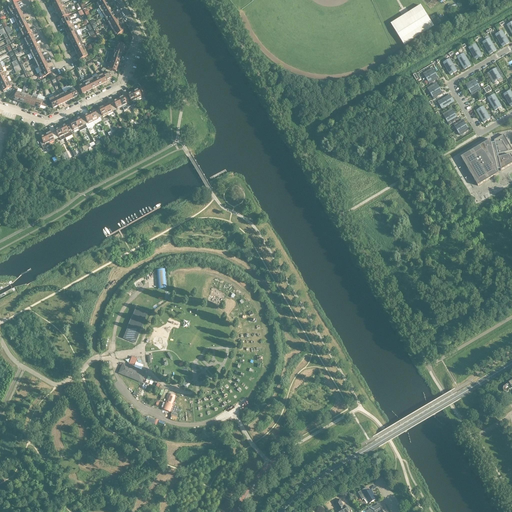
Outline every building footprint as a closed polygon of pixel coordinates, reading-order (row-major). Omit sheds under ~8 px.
[(63,5),(61,0),(52,5),(55,9),(63,5)] [(101,0),(95,3),(98,8),(106,4),(104,0),(101,0)] [(19,9),(16,4),(8,8),(10,13),(19,9)] [(109,8),(106,4),(98,8),(101,13),(109,8)] [(65,10),(63,5),(55,9),(57,14),(65,10)] [(421,5),(409,13),(391,24),(404,45),(434,27),(421,5)] [(112,13),(109,8),(101,13),(104,18),(112,13)] [(21,14),(19,9),(10,13),(13,18),(21,14)] [(69,9),(66,10),(65,10),(57,14),(60,19),(68,15),(66,12),(70,10),(69,9)] [(115,18),(112,13),(104,18),(102,18),(105,23),(107,22),(115,18)] [(24,19),(21,14),(13,18),(15,23),(24,19)] [(71,22),(69,17),(60,21),(63,26),(71,22)] [(117,22),(115,18),(107,22),(109,27),(117,22)] [(26,24),(24,19),(15,23),(18,28),(26,24)] [(73,26),(71,22),(63,26),(65,31),(73,26)] [(120,27),(117,22),(109,27),(112,32),(120,27)] [(28,28),(26,24),(18,28),(20,32),(28,28)] [(76,31),(73,26),(65,31),(67,35),(76,31)] [(123,32),(120,27),(112,32),(115,36),(123,32)] [(31,33),(28,28),(20,32),(22,38),(31,33)] [(78,36),(76,31),(67,35),(70,40),(78,36)] [(499,33),(506,45),(509,43),(502,31),(499,33)] [(502,47),(506,45),(499,33),(495,35),(502,47)] [(34,40),(31,35),(23,39),(26,44),(34,40)] [(81,41),(78,36),(70,40),(72,45),(81,41)] [(489,39),(486,41),(493,53),(496,51),(489,39)] [(36,45),(34,40),(26,44),(28,49),(36,45)] [(83,46),(81,41),(72,45),(75,50),(83,46)] [(490,55),(493,53),(486,41),(482,43),(490,55)] [(116,43),(114,48),(123,51),(124,46),(116,43)] [(472,46),(479,58),(482,56),(475,44),(472,46)] [(39,50),(36,45),(28,49),(30,54),(39,50)] [(85,51),(83,46),(75,50),(77,55),(85,51)] [(476,60),(479,58),(472,46),(468,48),(476,60)] [(123,51),(114,48),(112,53),(121,56),(123,51)] [(41,54),(39,50),(30,54),(33,59),(41,54)] [(88,56),(85,51),(77,55),(79,60),(88,56)] [(121,56),(112,53),(110,58),(119,61),(121,56)] [(43,59),(41,54),(33,59),(35,63),(43,59)] [(460,56),(468,68),(471,66),(464,54),(460,56)] [(464,70),(468,68),(460,56),(457,58),(464,70)] [(119,61),(110,58),(108,57),(106,62),(109,63),(117,66),(119,61)] [(46,64),(43,59),(35,63),(37,68),(46,64)] [(446,61),(454,73),(457,71),(450,59),(446,61)] [(450,75),(454,73),(446,61),(443,63),(450,75)] [(117,66),(109,63),(107,69),(116,72),(117,66)] [(48,69),(46,64),(37,68),(40,73),(48,69)] [(432,68),(423,74),(426,79),(435,73),(432,68)] [(498,68),(492,71),(498,80),(503,77),(498,68)] [(51,74),(48,69),(40,73),(42,78),(51,74)] [(493,83),(498,80),(492,71),(487,74),(493,83)] [(106,72),(97,76),(102,84),(107,82),(106,81),(112,79),(110,76),(106,72)] [(438,79),(435,73),(426,79),(429,84),(438,79)] [(102,84),(97,76),(93,78),(97,87),(102,84)] [(9,82),(7,77),(0,80),(0,84),(1,86),(9,82)] [(97,87),(93,78),(88,81),(92,89),(97,87)] [(466,85),(469,90),(478,85),(475,79),(466,85)] [(92,89),(88,81),(83,83),(87,92),(92,89)] [(12,87),(9,82),(1,86),(3,91),(12,87)] [(87,92),(83,83),(78,86),(82,94),(87,92)] [(427,89),(431,94),(440,88),(436,83),(427,89)] [(481,90),(478,85),(469,90),(472,95),(481,90)] [(139,88),(140,90),(138,91),(137,89),(132,92),(136,100),(141,98),(142,99),(144,98),(144,97),(147,95),(143,87),(139,88)] [(78,96),(73,88),(68,90),(72,99),(78,96)] [(443,94),(440,88),(431,94),(434,99),(443,94)] [(72,99),(68,90),(63,93),(68,101),(72,99)] [(13,100),(19,102),(22,93),(16,91),(13,100)] [(136,100),(132,92),(127,94),(128,96),(126,97),(129,103),(131,102),(131,103),(136,100)] [(27,95),(22,93),(19,102),(24,104),(27,95)] [(68,101),(63,93),(59,95),(63,103),(68,101)] [(511,107),(511,105),(511,101),(507,93),(503,95),(511,107)] [(33,94),(32,97),(29,106),(34,107),(38,96),(33,94)] [(32,97),(27,95),(24,104),(29,106),(32,97)] [(52,95),(45,98),(46,107),(51,104),(53,108),(58,106),(54,97),(52,95)] [(63,103),(59,95),(54,97),(58,106),(63,103)] [(438,102),(440,106),(452,98),(450,95),(438,102)] [(494,95),(491,97),(498,109),(501,107),(494,95)] [(45,98),(38,96),(34,107),(39,109),(41,105),(46,107),(45,98)] [(123,97),(118,99),(122,107),(127,105),(126,104),(129,103),(126,97),(123,98),(123,97)] [(495,111),(498,109),(491,97),(487,99),(495,111)] [(454,102),(452,98),(440,106),(442,109),(454,102)] [(122,107),(118,99),(113,102),(113,103),(111,104),(114,110),(116,109),(117,110),(122,107)] [(108,104),(103,106),(107,115),(112,112),(112,111),(114,110),(111,104),(109,105),(108,104)] [(107,115),(103,106),(98,109),(99,110),(97,111),(100,117),(102,116),(102,117),(107,115)] [(483,107),(480,109),(487,121),(490,119),(483,107)] [(443,114),(446,120),(455,114),(452,109),(443,114)] [(483,123),(487,121),(480,109),(476,111),(483,123)] [(94,111),(89,113),(93,122),(98,119),(97,118),(100,117),(97,111),(94,112),(94,111)] [(93,122),(89,113),(84,116),(84,117),(82,118),(85,124),(87,123),(88,124),(93,122)] [(458,119),(455,114),(446,120),(449,125),(458,119)] [(74,120),(78,129),(80,132),(87,128),(85,124),(82,118),(80,119),(79,118),(74,120)] [(78,129),(74,120),(69,123),(70,124),(67,125),(70,131),(73,130),(73,131),(78,129)] [(454,125),(457,130),(466,125),(463,120),(454,125)] [(65,125),(59,128),(65,139),(72,135),(70,131),(67,125),(65,126),(65,125)] [(469,130),(466,125),(457,130),(460,136),(469,130)] [(65,139),(59,128),(54,130),(55,131),(53,132),(56,139),(58,138),(59,138),(60,138),(61,141),(65,139)] [(50,132),(45,135),(49,143),(54,141),(54,140),(56,139),(53,132),(51,133),(50,132)] [(50,145),(49,143),(45,135),(40,137),(41,138),(38,140),(43,149),(50,145)] [(511,149),(504,135),(494,141),(495,143),(491,143),(490,140),(491,140),(461,157),(478,186),(498,174),(498,173),(497,170),(501,170),(500,170),(501,171),(511,164),(511,157),(510,155),(505,156),(504,153),(511,150),(511,149)] [(164,269),(156,270),(158,289),(166,288),(164,269)] [(147,313),(137,308),(124,339),(135,343),(147,313)] [(123,364),(120,371),(119,373),(141,382),(145,373),(123,364)] [(511,381),(506,385),(505,386),(504,386),(504,387),(503,387),(503,388),(503,389),(503,390),(503,391),(504,391),(504,392),(505,392),(505,393),(506,393),(507,393),(508,393),(508,392),(509,392),(508,391),(511,388),(511,381)] [(176,396),(169,393),(164,405),(172,408),(176,396)] [(366,488),(358,493),(362,500),(366,498),(369,504),(376,500),(373,494),(373,493),(371,490),(369,491),(366,488)] [(334,502),(336,505),(338,510),(337,510),(337,511),(348,511),(345,506),(343,507),(340,499),(334,502)]
